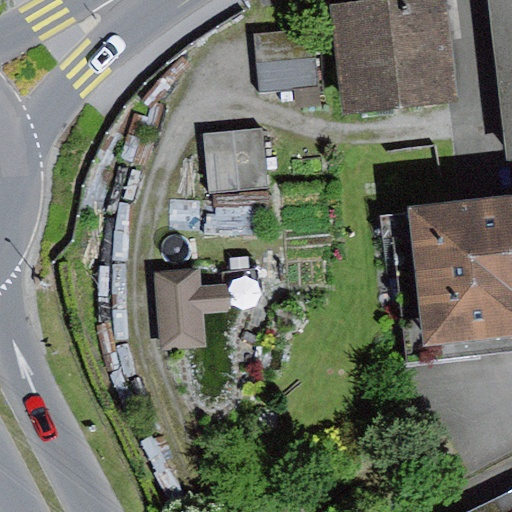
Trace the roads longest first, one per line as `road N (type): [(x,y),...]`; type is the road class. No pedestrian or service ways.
road 1 (tertiary): [(93,511),(30,395),(0,311)]
road 2 (primary): [(136,0),(0,85)]
road 3 (primary): [(0,248),(17,182),(0,124)]
